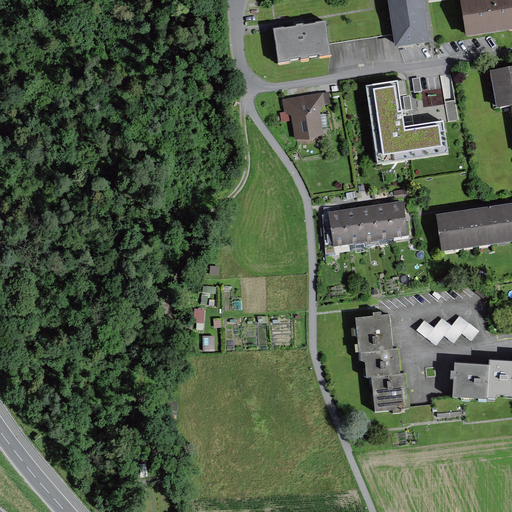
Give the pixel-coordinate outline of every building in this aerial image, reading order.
[(416,0),(414,0),(389,4),(396,47),(423,42),(416,0)] [(511,0),(474,0),(457,3),(463,37),(511,29),(511,0)] [(326,57),(320,23),(270,32),(277,67),(326,57)] [(495,112),(508,110),(511,108),(511,71),(488,76),(495,112)] [(395,149),(465,140),(462,113),(426,117),(422,86),(431,85),(429,76),(386,81),(395,149)] [(321,93),(281,100),(288,144),(321,139),(317,111),(324,110),(321,93)] [(387,205),(393,238),(406,236),(401,203),(387,205)] [(376,240),(393,238),(387,205),(371,208),(376,240)] [(511,206),(476,212),(481,245),(511,240),(511,206)] [(363,242),(376,240),(371,208),(358,210),(363,242)] [(347,244),(363,242),(358,210),(342,212),(347,244)] [(347,244),(342,212),(327,214),(332,247),(347,244)] [(481,245),(476,212),(434,218),(438,251),(481,245)] [(194,322),(204,322),(205,308),(195,308),(194,322)] [(355,355),(361,354),(390,352),(388,318),(352,321),(355,355)] [(459,319),(451,329),(461,336),(471,344),(478,334),(459,319)] [(440,321),(433,330),(443,338),(453,346),(461,336),(451,329),(440,321)] [(423,323),(415,333),(435,348),(443,338),(433,330),(423,323)] [(363,378),(370,378),(400,375),(398,352),(390,352),(361,354),(363,378)] [(509,394),(511,364),(485,363),(485,368),(483,402),(494,402),(494,397),(509,398),(509,394)] [(483,402),(485,368),(451,366),(449,400),(483,402)] [(406,375),(400,375),(370,378),(373,413),(409,411),(406,375)] [(148,472),(149,485),(160,484),(160,472),(148,472)]
